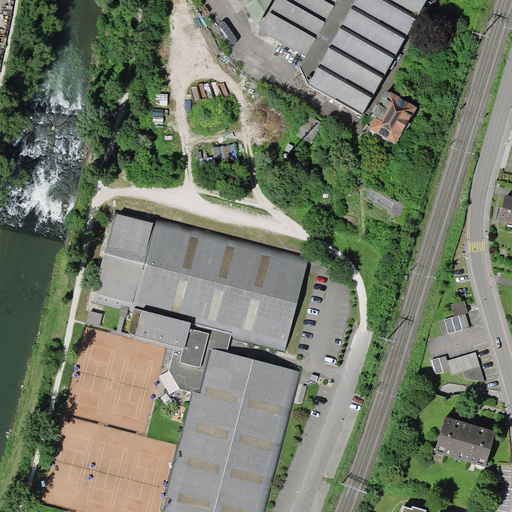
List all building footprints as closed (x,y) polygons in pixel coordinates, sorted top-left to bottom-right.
[(237,0),(252,24),(258,23),(270,0),(276,0),(259,32),(260,33),(261,36),(267,39),(270,39),(305,58),(298,69),(307,87),(342,107),(340,110),(345,112),(347,109),(361,117),(388,69),(390,71),(395,63),(392,61),(425,0),(237,0)] [(410,107),(409,107),(385,93),(371,117),(375,119),(369,130),(379,135),(375,141),(390,150),(393,144),(394,144),(401,132),(404,134),(410,125),(406,123),(411,116),(412,115),(413,114),(414,111),(414,109),(412,108),(410,107)] [(425,105),(432,109),(436,103),(429,99),(425,105)] [(298,134),(309,140),(318,124),(306,119),(298,134)] [(397,222),(404,224),(409,211),(371,188),(365,198),(398,218),(397,222)] [(511,201),(504,199),(499,220),(511,223),(511,201)] [(127,332),(175,345),(169,371),(180,388),(192,392),(182,438),(163,511),(265,511),(301,371),(227,353),(231,336),(285,350),(310,257),(158,217),(157,221),(116,210),(92,299),(133,310),(127,332)] [(464,314),(467,314),(463,302),(449,306),(453,318),(464,314)] [(468,329),(464,314),(453,318),(443,321),(447,335),(468,329)] [(445,357),(431,361),(435,375),(449,371),(451,376),(462,372),(464,380),(483,383),(475,353),(446,362),(445,357)] [(476,428),(475,428),(462,424),(461,423),(455,421),(454,422),(443,419),(434,451),(435,452),(435,449),(444,452),(444,454),(454,457),(455,455),(459,456),(461,459),(475,463),(476,461),(484,464),(484,466),(494,434),(483,431),(483,430),(477,428),(476,428)]
